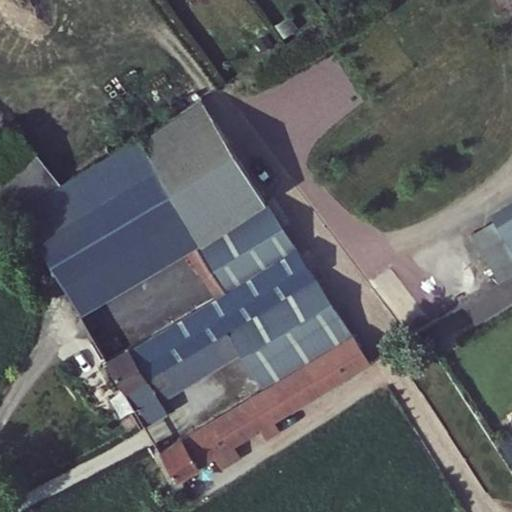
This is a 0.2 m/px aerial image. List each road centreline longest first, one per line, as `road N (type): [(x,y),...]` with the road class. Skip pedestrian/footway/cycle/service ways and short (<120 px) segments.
road 1 (unknown): [(391,359),(233,468)]
road 2 (unknown): [(0,511),(65,474),(147,443)]
